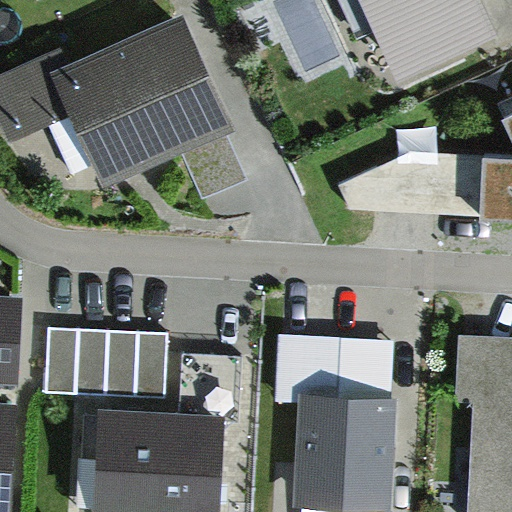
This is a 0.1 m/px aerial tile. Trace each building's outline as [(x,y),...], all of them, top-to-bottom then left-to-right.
[(511,0),(361,0),(400,86),(511,34),(511,0)] [(226,136),(234,132),(180,13),(67,65),(59,48),(0,74),(0,126),(10,148),(72,120),(104,191),(184,155),(226,136)] [(511,217),(511,116),(507,119),(511,130),(511,157),(484,159),(481,217),(511,217)] [(226,136),(184,155),(202,198),(245,180),(226,136)] [(481,217),(484,159),(413,151),(341,188),(350,206),(481,217)] [(0,299),(0,382),(15,383),(20,300),(0,299)] [(44,391),(166,395),(168,329),(46,325),(44,391)] [(511,511),(511,335),(454,335),(453,400),(469,400),(467,511),(511,511)] [(77,411),(75,511),(214,511),(216,409),(244,409),(244,356),(184,355),(183,413),(77,411)] [(384,404),(304,400),(299,498),(380,501),(384,404)] [(16,511),(20,403),(0,402),(0,511),(16,511)]
